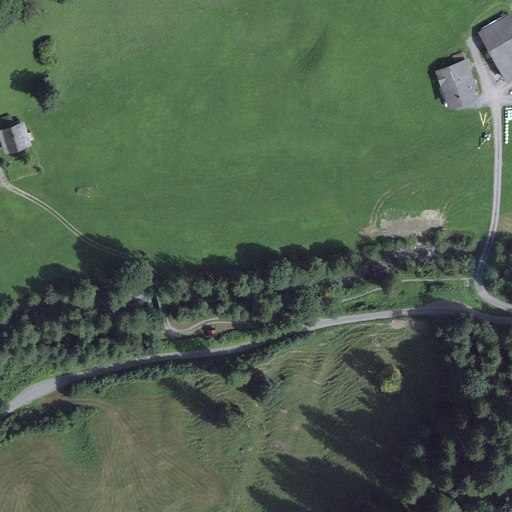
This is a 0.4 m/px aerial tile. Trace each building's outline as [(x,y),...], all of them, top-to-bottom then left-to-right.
[(511,17),(481,33),(505,81),(511,77),(511,17)] [(468,64),(438,72),(447,107),(477,99),(468,64)] [(272,72),(252,74),(254,98),(274,96),(272,72)] [(34,122),(10,126),(14,148),(37,144),(34,122)] [(219,329),(209,329),(209,338),(219,338),(219,329)]
